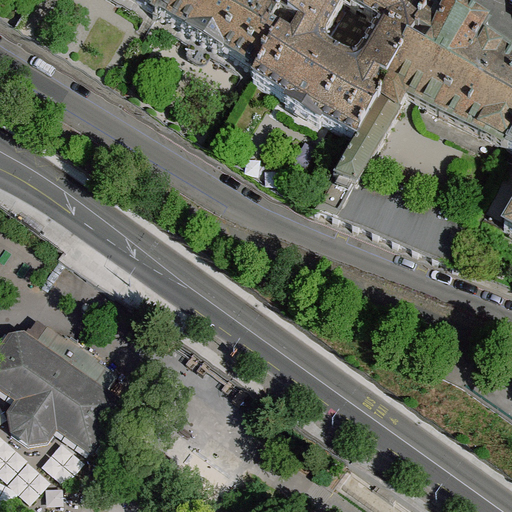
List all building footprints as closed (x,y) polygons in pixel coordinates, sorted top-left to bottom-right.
[(120,0),(156,21),(168,0),(120,0)] [(168,0),(156,21),(259,79),(282,40),(290,26),(298,12),(304,0),(266,0),(266,1),(264,0),(168,0)] [(391,91),(388,89),(429,17),(399,0),(304,0),(298,12),(290,26),(299,31),(291,45),(282,40),(259,79),(254,86),(359,148),(391,91)] [(443,25),(429,17),(388,89),(391,91),(359,148),(338,183),(355,193),(358,194),(363,184),(408,104),(442,122),(485,43),(489,34),(465,19),(451,10),(443,25)] [(508,157),(511,150),(511,60),(485,43),(442,122),(508,157)] [(351,200),(355,193),(338,183),(335,182),(317,218),(338,227),(351,200)] [(351,200),(338,227),(365,238),(426,262),(457,275),(471,241),(439,228),(429,221),(431,218),(397,201),(390,214),(351,200)] [(59,296),(60,297),(61,297),(62,298),(64,297),(65,297),(66,296),(67,294),(67,293),(66,292),(66,290),(64,290),(63,289),(62,289),(60,290),(59,291),(59,292),(58,293),(58,294),(59,296)] [(48,331),(36,348),(106,397),(117,380),(48,331)] [(36,348),(24,339),(12,341),(0,357),(0,390),(23,407),(14,419),(17,435),(30,445),(46,442),(55,430),(74,442),(93,456),(120,417),(118,406),(106,397),(36,348)]
